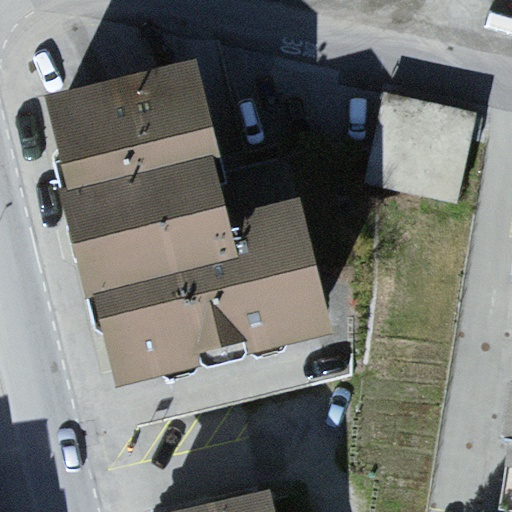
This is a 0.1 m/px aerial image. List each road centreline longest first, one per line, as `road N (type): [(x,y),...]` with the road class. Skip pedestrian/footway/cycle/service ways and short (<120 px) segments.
road 1 (residential): [(163,0),(511,88)]
road 2 (unclassified): [(0,219),(72,511)]
